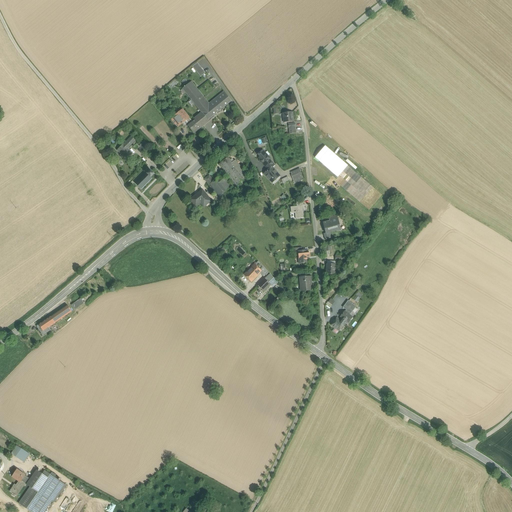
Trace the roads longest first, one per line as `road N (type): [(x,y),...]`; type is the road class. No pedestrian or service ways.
road 1 (residential): [(318,352),(317,247),(292,80)]
road 2 (unclassified): [(153,215),(14,44),(0,15)]
road 3 (secondary): [(150,231),(184,243),(318,352)]
road 4 (unclassified): [(292,80),(173,187),(153,215)]
road 5 (secondary): [(0,343),(128,239),(150,231)]
road 6 (secondary): [(318,352),(467,449)]
road 7 (unclassified): [(387,0),(292,80)]
